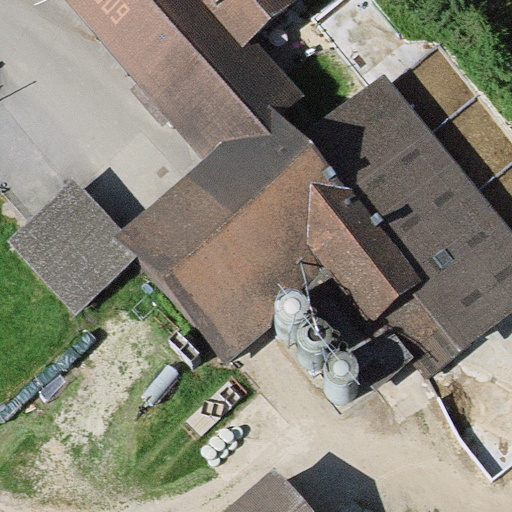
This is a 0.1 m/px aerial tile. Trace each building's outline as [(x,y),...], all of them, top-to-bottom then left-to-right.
[(179,0),(49,0),(224,197),(299,135),(236,63),(179,0)] [(295,12),(284,0),(179,0),(236,63),(295,12)] [(299,135),(224,197),(146,262),(233,366),(318,295),(406,400),(511,312),(511,233),(376,71),(299,135)] [(131,250),(62,182),(0,244),(0,246),(68,314),(131,250)] [(292,511),(265,479),(225,511),(292,511)]
